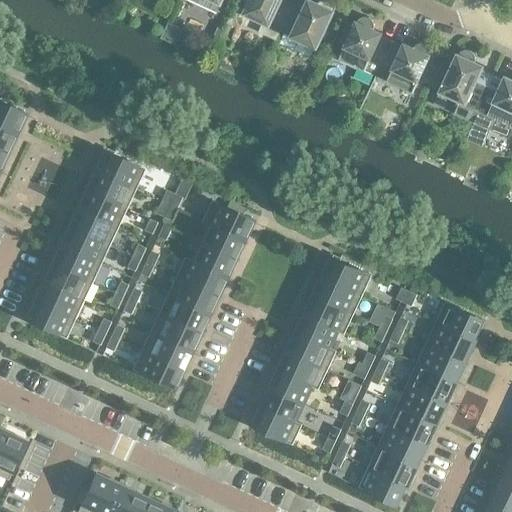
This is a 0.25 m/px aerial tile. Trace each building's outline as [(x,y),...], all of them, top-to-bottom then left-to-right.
[(189,0),(217,13),(223,0),(189,0)] [(250,0),(244,14),(281,31),(294,0),(250,0)] [(294,0),(281,31),(317,48),(335,11),(335,10),(335,9),(335,7),(335,6),(334,4),(334,3),(333,2),(332,0),(331,0),(320,0),(320,1),(319,2),(318,3),(311,0),(308,0),(308,2),(307,2),(301,0),(294,0)] [(233,8),(226,23),(234,27),(241,12),(233,8)] [(376,76),(392,42),(391,41),(390,41),(381,37),(381,36),(382,33),(374,29),(374,28),(374,26),(374,25),(374,23),(373,22),(373,21),(372,19),(371,19),(369,17),(367,17),(364,17),(363,17),(362,17),(360,18),(359,19),(358,20),(357,21),(354,27),(346,45),(340,59),(376,76)] [(346,45),(354,27),(348,24),(339,42),(346,45)] [(413,93),(419,80),(428,61),(430,56),(431,54),(431,52),(431,50),(430,49),(430,48),(429,47),(428,45),(426,44),(425,43),(423,43),(422,43),(420,43),(418,43),(417,44),(415,45),(414,47),(414,48),(405,44),(403,47),(394,43),(394,42),(392,42),(376,76),(413,93)] [(472,120),(493,75),(492,74),(482,70),(483,70),(482,69),(484,66),(475,62),(475,61),(475,60),(476,58),(475,56),(475,55),(474,54),(473,53),(472,52),(471,51),(470,50),(469,50),(467,50),(465,50),(463,50),(462,51),(461,51),(460,52),(459,53),(458,54),(450,72),(441,90),(435,103),(472,120)] [(419,80),(430,85),(439,67),(428,61),(419,80)] [(441,90),(450,72),(439,67),(430,85),(441,90)] [(472,120),(491,129),(496,117),(511,124),(511,79),(506,77),(505,80),(504,79),(504,80),(495,76),(495,75),(493,75),(472,120)] [(310,86),(313,81),(309,77),(304,78),(302,82),(305,87),(310,86)] [(0,126),(16,134),(25,114),(0,101),(0,126)] [(0,149),(7,153),(16,134),(0,126),(0,149)] [(102,150),(92,170),(135,190),(144,169),(102,150)] [(135,190),(92,170),(84,188),(126,208),(135,190)] [(126,208),(84,188),(75,207),(117,227),(126,208)] [(168,205),(173,194),(166,190),(160,202),(168,205)] [(181,198),(173,194),(168,205),(176,209),(181,198)] [(253,220),(211,200),(201,221),(243,241),(253,220)] [(163,217),(168,205),(160,202),(155,213),(163,217)] [(171,220),(176,209),(168,205),(163,217),(171,220)] [(117,227),(75,207),(66,225),(109,245),(117,227)] [(151,234),(156,223),(149,219),(143,230),(151,234)] [(235,259),(243,241),(201,221),(201,222),(207,225),(199,242),(235,259)] [(109,245),(66,225),(58,244),(100,264),(109,245)] [(157,236),(165,240),(170,229),(162,225),(157,236)] [(226,278),(235,259),(199,242),(191,260),(184,257),(184,258),(226,278)] [(100,264),(58,244),(49,262),(91,282),(100,264)] [(137,245),(132,256),(139,259),(144,248),(137,245)] [(158,254),(150,251),(145,262),(153,266),(158,254)] [(134,271),(139,259),(132,256),(126,267),(134,271)] [(329,256),(320,277),(362,296),(372,276),(329,256)] [(217,296),(226,278),(184,258),(175,276),(217,296)] [(91,282),(49,262),(40,281),(83,301),(91,282)] [(147,277),(153,266),(145,262),(140,274),(147,277)] [(209,315),(217,296),(175,276),(166,295),(209,315)] [(362,296),(320,277),(311,295),(353,315),(362,296)] [(83,301),(40,281),(32,299),(74,319),(83,301)] [(122,296),(127,285),(120,281),(114,293),(122,296)] [(133,288),(128,299),(135,303),(141,291),(133,288)] [(404,303),(409,291),(402,288),(396,299),(404,303)] [(417,295),(409,291),(404,303),(412,306),(417,295)] [(117,308),(122,296),(114,293),(109,304),(117,308)] [(200,333),(209,315),(166,295),(166,296),(173,299),(165,315),(158,312),(158,313),(200,333)] [(353,315),(311,295),(303,314),(345,333),(353,315)] [(74,319),(32,299),(23,319),(65,338),(74,319)] [(130,314),(135,303),(128,299),(122,310),(130,314)] [(445,302),(436,323),(475,341),(475,340),(473,339),(483,320),(445,302)] [(191,351),(200,333),(158,313),(149,332),(191,351)] [(345,333),(303,314),(294,332),(336,352),(337,351),(330,348),(338,331),(344,334),(345,333)] [(385,316),(380,327),(387,331),(393,319),(385,316)] [(408,321),(401,317),(395,329),(403,332),(408,321)] [(102,318),(97,330),(105,333),(110,322),(102,318)] [(465,361),(475,341),(436,323),(426,343),(465,361)] [(123,328),(116,325),(110,336),(118,340),(123,328)] [(382,342),(387,331),(380,327),(374,338),(382,342)] [(398,344),(403,332),(395,329),(390,340),(398,344)] [(99,345),(105,333),(97,330),(92,341),(99,345)] [(183,370),(191,351),(149,332),(141,350),(183,370)] [(336,352),(294,332),(285,350),(328,370),(336,352)] [(113,351),(118,340),(110,336),(105,347),(113,351)] [(456,382),(465,361),(426,343),(417,364),(456,382)] [(174,389),(183,370),(141,350),(132,369),(174,389)] [(328,370),(285,350),(277,369),(319,389),(328,370)] [(368,353),(362,364),(370,368),(375,356),(368,353)] [(381,359),(376,370),(384,374),(389,362),(381,359)] [(365,379),(370,368),(362,364),(359,363),(354,374),(365,379)] [(446,403),(456,382),(417,364),(407,384),(446,403)] [(319,389),(277,369),(268,387),(304,404),(312,386),(319,389)] [(379,385),(384,374),(376,370),(371,381),(379,385)] [(436,423),(446,403),(407,384),(397,405),(436,423)] [(295,422),(304,404),(268,387),(259,406),(302,426),(302,425),(295,422)] [(351,389),(345,401),(353,404),(358,393),(351,389)] [(370,403),(362,400),(357,411),(365,415),(370,403)] [(348,416),(353,404),(345,401),(340,412),(348,416)] [(427,444),(436,423),(397,405),(388,426),(427,444)] [(302,426),(259,406),(250,425),(293,445),(302,426)] [(359,426),(365,415),(357,411),(352,423),(359,426)] [(333,426),(328,438),(336,441),(341,430),(333,426)] [(417,465),(427,444),(388,426),(378,446),(417,465)] [(0,476),(8,480),(25,442),(0,429),(0,476)] [(330,453),(336,441),(328,438),(323,449),(330,453)] [(345,456),(351,445),(343,441),(338,452),(345,456)] [(407,485),(417,465),(378,446),(368,467),(407,485)] [(340,467),(345,456),(338,452),(332,464),(340,467)] [(511,483),(511,461),(503,480),(511,483)] [(407,486),(407,485),(368,467),(368,468),(374,471),(365,490),(396,505),(405,485),(407,486)] [(109,511),(121,487),(94,474),(76,511),(109,511)] [(511,509),(511,483),(503,480),(494,500),(511,509)] [(141,511),(147,499),(121,487),(109,511),(141,511)] [(172,511),(173,511),(147,499),(141,511),(172,511)] [(511,511),(511,509),(494,500),(488,511),(511,511)]
